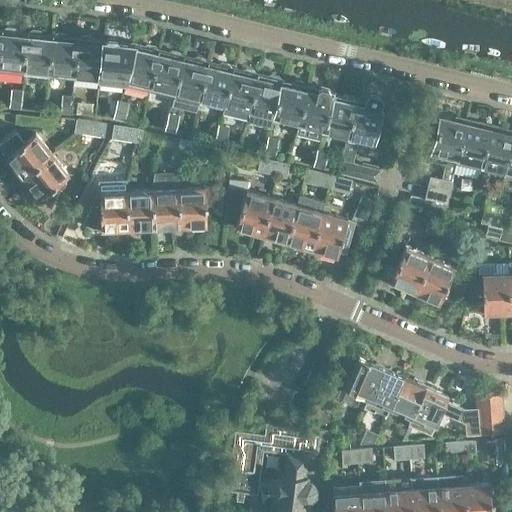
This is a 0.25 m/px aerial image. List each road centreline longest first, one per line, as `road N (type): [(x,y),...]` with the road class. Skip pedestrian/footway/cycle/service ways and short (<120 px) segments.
road 1 (residential): [(511,367),(469,362),(257,274),(75,264),(18,235),(0,216)]
road 2 (residential): [(98,0),(511,94)]
